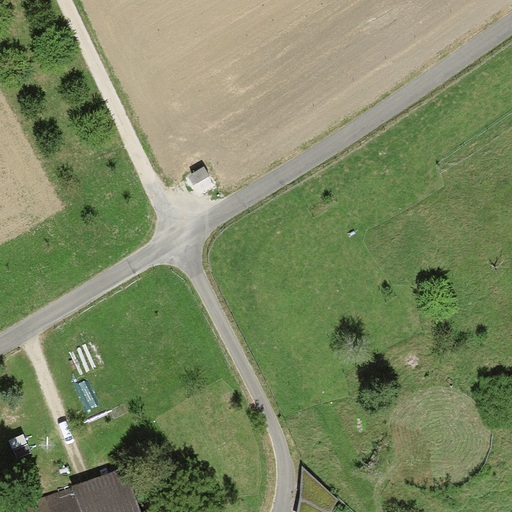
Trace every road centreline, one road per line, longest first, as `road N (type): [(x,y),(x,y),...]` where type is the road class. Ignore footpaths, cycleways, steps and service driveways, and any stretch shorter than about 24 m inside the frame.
road 1 (unclassified): [(511,20),(363,124),(0,347)]
road 2 (track): [(59,0),(243,365),(279,468),(277,511)]
